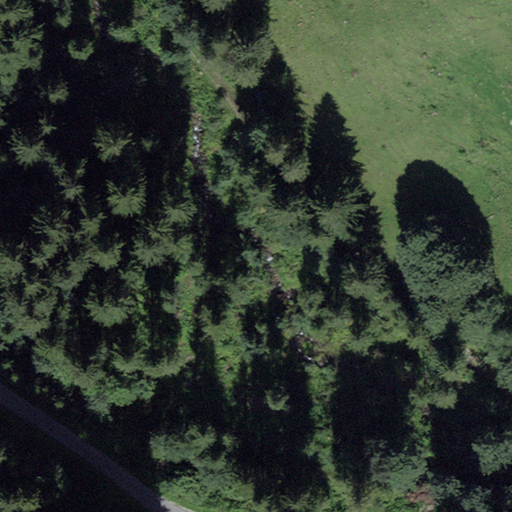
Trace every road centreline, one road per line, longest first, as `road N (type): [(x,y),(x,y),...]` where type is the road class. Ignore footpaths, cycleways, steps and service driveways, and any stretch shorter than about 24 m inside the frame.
road 1 (track): [(164,0),(321,207),(511,393)]
road 2 (unclassified): [(171,511),(0,394)]
